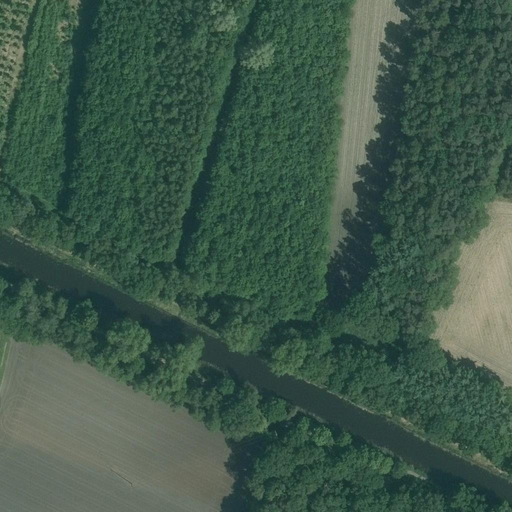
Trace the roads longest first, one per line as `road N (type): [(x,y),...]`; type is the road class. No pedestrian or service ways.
road 1 (track): [(0,212),(511,470)]
road 2 (unclassified): [(444,511),(0,291)]
